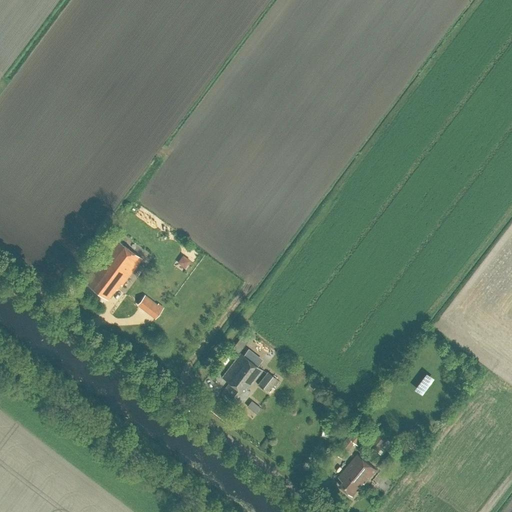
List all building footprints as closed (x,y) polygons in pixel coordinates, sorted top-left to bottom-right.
[(87,278),(110,295),(118,285),(119,286),(123,281),(124,282),(133,269),(136,271),(137,269),(135,267),(142,258),(116,239),(87,278)] [(178,262),(185,267),(189,260),(183,255),(178,262)] [(146,310),(153,301),(144,295),(138,303),(146,310)] [(222,392),(239,405),(250,391),(247,389),(261,369),(267,361),(280,371),(288,376),(293,367),(286,363),(274,353),(260,343),(260,344),(251,337),(246,342),(249,345),(242,355),(240,353),(222,377),(229,382),(222,392)] [(257,384),(270,394),(282,379),(278,376),(276,378),(267,371),(257,384)] [(369,432),(359,424),(335,453),(342,459),(355,443),(358,446),(369,432)] [(369,446),(379,454),(389,440),(379,433),(369,446)] [(343,480),(339,485),(352,495),(363,482),(364,483),(376,469),(357,454),(339,477),(343,480)]
